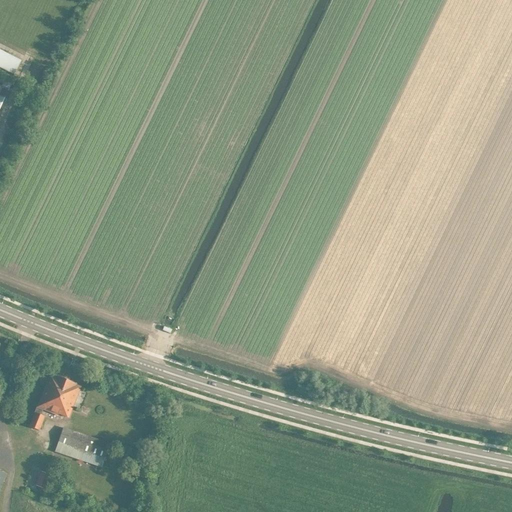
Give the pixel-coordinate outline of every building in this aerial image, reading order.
[(0,49),(0,67),(13,74),(20,60),(0,49)] [(1,85),(1,86),(2,87),(7,89),(10,83),(4,80),(1,85)] [(75,384),(75,383),(55,375),(55,376),(50,374),(37,406),(58,415),(59,413),(68,417),(80,386),(75,384)] [(28,425),(39,429),(45,416),(34,412),(28,425)] [(55,450),(101,466),(109,442),(63,426),(55,450)] [(47,481),(50,474),(44,471),(41,478),(47,481)]
